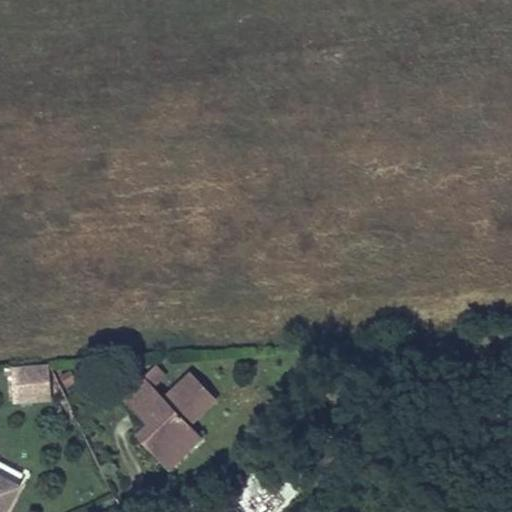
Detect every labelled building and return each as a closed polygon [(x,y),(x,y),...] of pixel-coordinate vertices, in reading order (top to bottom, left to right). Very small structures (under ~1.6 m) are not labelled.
[(10,362),(11,401),(51,401),(51,362),(10,362)] [(189,422),(215,398),(189,372),(163,396),(149,409),(146,420),(135,431),(159,457),(169,446),(188,447),(189,422)] [(132,406),(153,386),(143,375),(122,395),(132,406)] [(149,409),(163,396),(153,386),(132,406),(146,420),(149,409)] [(188,447),(201,435),(189,422),(188,447)] [(159,457),(168,466),(188,447),(169,446),(159,457)] [(293,497),(303,481),(292,474),(282,491),(293,497)] [(0,511),(2,511),(17,485),(0,475),(0,511)] [(239,511),(228,500),(214,511),(239,511)]
